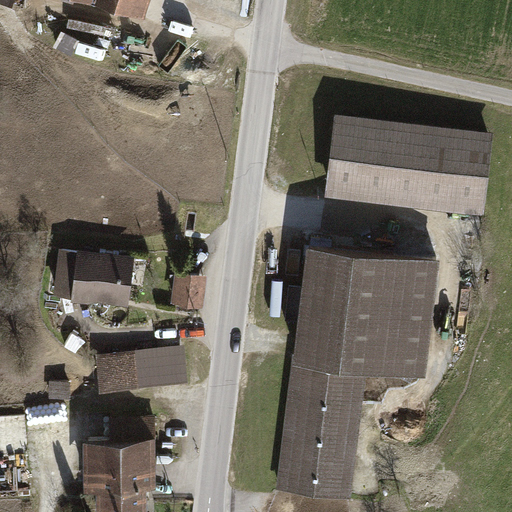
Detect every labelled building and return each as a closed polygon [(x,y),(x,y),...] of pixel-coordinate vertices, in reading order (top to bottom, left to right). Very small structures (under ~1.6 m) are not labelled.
[(74,0),(91,0),(142,16),(146,0),(65,0),(73,2),(74,0)] [(113,27),(67,16),(65,28),(110,38),(113,27)] [(488,128),(333,109),(323,189),(478,208),(488,128)] [(93,226),(185,236),(190,185),(98,175),(93,226)] [(303,237),(273,488),(348,497),(364,362),(422,368),(435,253),(303,237)] [(124,299),(129,252),(57,244),(52,291),(124,299)] [(206,273),(173,269),(169,299),(203,303),(206,273)] [(184,346),(94,352),(96,386),(186,380),(184,346)] [(65,380),(47,380),(46,397),(65,398),(65,380)] [(152,435),(79,435),(79,486),(92,486),(92,511),(142,511),(143,485),(153,485),(152,435)]
